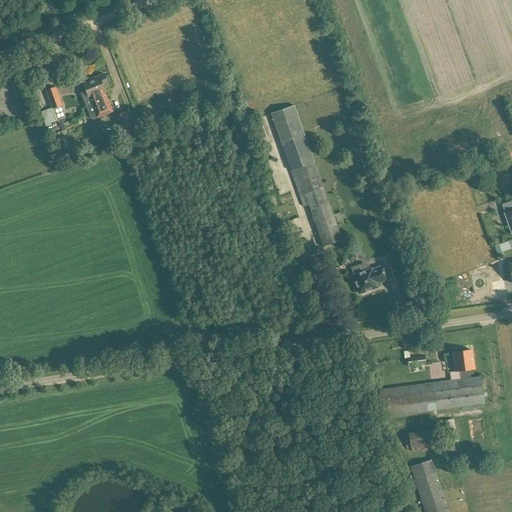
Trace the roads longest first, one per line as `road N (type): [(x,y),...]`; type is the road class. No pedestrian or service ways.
road 1 (unclassified): [(511,312),(0,383)]
road 2 (unclassified): [(0,54),(150,0)]
